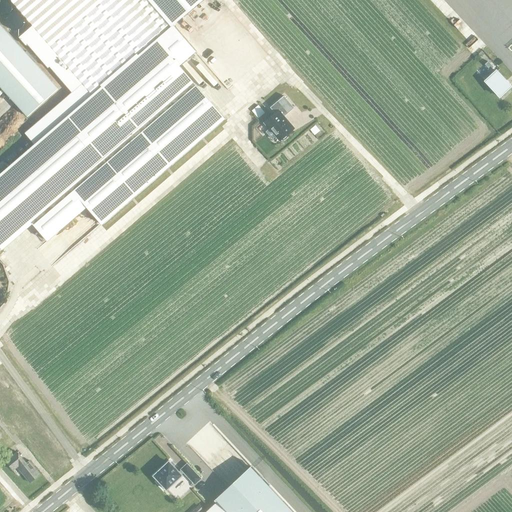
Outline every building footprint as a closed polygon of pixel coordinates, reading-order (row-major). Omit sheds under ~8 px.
[(11,0),(92,94),(0,174),(0,246),(2,250),(33,224),(47,241),(87,207),(102,225),(226,119),(179,65),(196,51),(173,26),(203,0),(11,0)] [(0,24),(0,85),(28,116),(58,89),(0,24)] [(486,63),(491,70),(494,66),(489,60),(486,63)] [(486,81),(499,96),(511,85),(498,70),(486,81)] [(275,112),(265,120),(271,127),(266,131),(272,139),(278,135),(281,138),(283,138),(286,136),(286,134),(293,128),(284,117),(294,108),(284,96),(271,107),(275,112)] [(18,467),(30,482),(41,474),(30,460),(27,463),(18,452),(7,460),(14,470),(18,467)] [(195,483),(201,478),(187,463),(181,469),(182,469),(179,472),(169,462),(154,475),(159,480),(157,481),(163,488),(165,487),(167,488),(184,472),(195,483)] [(217,502),(206,511),(294,511),(269,485),(270,484),(252,465),(215,500),(217,502)]
